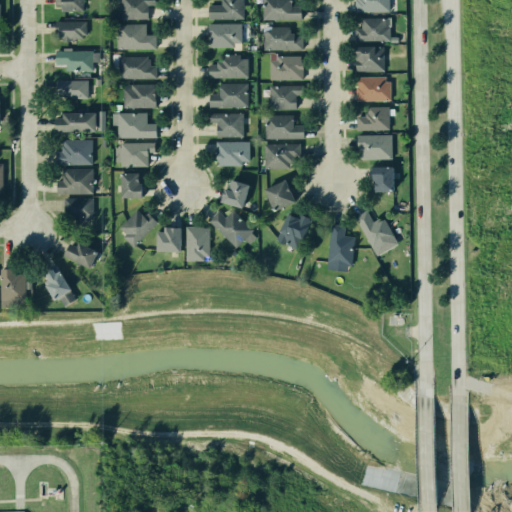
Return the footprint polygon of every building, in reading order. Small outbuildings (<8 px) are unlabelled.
[(54,0),(54,13),(94,12),(94,0),(54,0)] [(120,0),(148,0),(148,21),(120,21),(120,0)] [(220,3),(220,0),(241,0),(241,20),(205,20),(205,3),(220,3)] [(260,0),(261,21),(297,20),(296,0),(260,0)] [(352,0),(352,11),(385,11),(385,0),(352,0)] [(354,18),(388,18),(388,42),(354,42),(354,18)] [(53,21),(53,47),(90,47),(90,21),(53,21)] [(205,25),(206,47),(238,47),(238,24),(205,25)] [(260,28),(261,50),(301,49),(300,26),(260,28)] [(117,27),(146,27),(146,36),(153,36),(153,48),(117,48),(117,27)] [(352,48),(353,72),(385,71),(385,47),(352,48)] [(57,54),(57,74),(97,73),(96,52),(57,54)] [(215,63),(214,53),(244,52),(245,79),(206,80),(206,63),(215,63)] [(117,55),(154,55),(154,80),(118,81),(117,55)] [(268,57),(268,80),(301,80),(301,57),(268,57)] [(355,78),(388,78),(388,101),(355,101),(355,78)] [(54,81),(54,105),(88,105),(88,81),(54,81)] [(122,85),(122,109),(155,108),(154,84),(122,85)] [(267,86),(268,111),(300,110),(299,84),(267,86)] [(216,92),(216,85),(243,85),(243,107),(205,107),(205,92),(216,92)] [(357,108),(386,108),(387,130),(357,130),(357,108)] [(51,112),(51,134),(92,133),(92,112),(51,112)] [(115,114),(117,139),(156,137),(155,122),(145,122),(144,112),(115,114)] [(206,114),(206,126),(212,126),(212,137),(242,136),(241,113),(206,114)] [(263,115),(292,114),(292,124),(300,124),(300,140),(264,140),(263,115)] [(356,137),(356,158),(388,157),(387,136),(356,137)] [(53,140),(54,164),(92,163),(91,139),(53,140)] [(118,143),(118,167),(145,166),(144,154),(154,154),(154,142),(118,143)] [(213,143),(213,167),(248,167),(248,143),(213,143)] [(262,143),(299,143),(299,155),(291,155),(291,165),(263,166),(262,143)] [(366,167),(367,190),(391,188),(389,166),(366,167)] [(55,169),(56,194),(91,193),(90,168),(55,169)] [(117,173),(118,197),(141,197),(140,173),(117,173)] [(221,178),(215,201),(239,208),(245,185),(221,178)] [(259,189),(270,211),(293,200),(282,178),(259,189)] [(62,199),(62,221),(92,221),(92,199),(62,199)] [(116,228),(132,246),(155,225),(139,207),(116,228)] [(355,222),(375,209),(398,245),(377,257),(355,222)] [(206,220),(235,249),(254,230),(236,211),(227,220),(217,210),(206,220)] [(284,215),(292,219),(295,212),(307,218),(292,250),(272,240),(284,215)] [(152,249),(153,231),(158,231),(160,227),(176,227),(175,250),(152,249)] [(183,228),(183,260),(207,260),(207,228),(183,228)] [(328,228),(354,231),(349,266),(323,263),(328,228)] [(65,236),(96,253),(87,268),(57,252),(65,236)] [(51,261),(69,291),(53,300),(36,271),(51,261)] [(0,267),(23,268),(22,303),(0,302),(0,267)]
